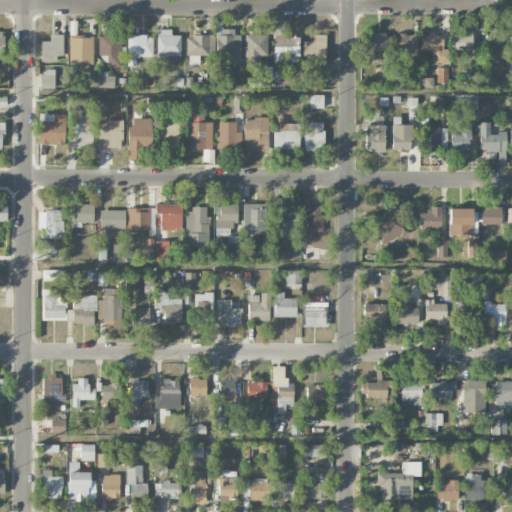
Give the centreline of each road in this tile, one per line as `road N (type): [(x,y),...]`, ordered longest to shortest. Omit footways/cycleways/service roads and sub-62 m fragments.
road 1 (residential): [(346,511),(349,0)]
road 2 (residential): [(23,511),(25,0)]
road 3 (residential): [(511,354),(0,354)]
road 4 (residential): [(511,180),(0,180)]
road 5 (residential): [(503,8),(0,7)]
